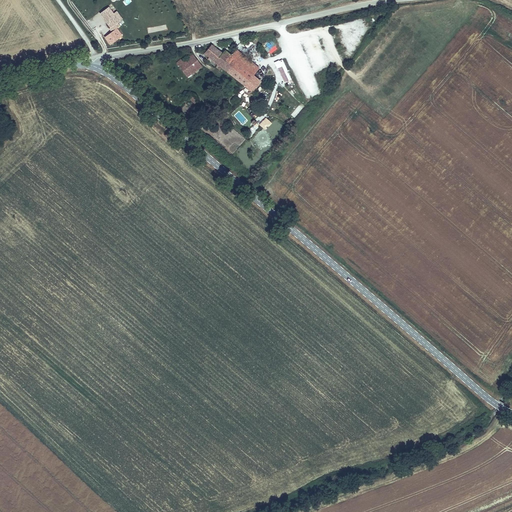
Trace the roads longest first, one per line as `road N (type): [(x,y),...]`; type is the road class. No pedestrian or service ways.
road 1 (secondary): [(90,65),(115,76),(511,412)]
road 2 (tertiary): [(388,0),(90,65)]
